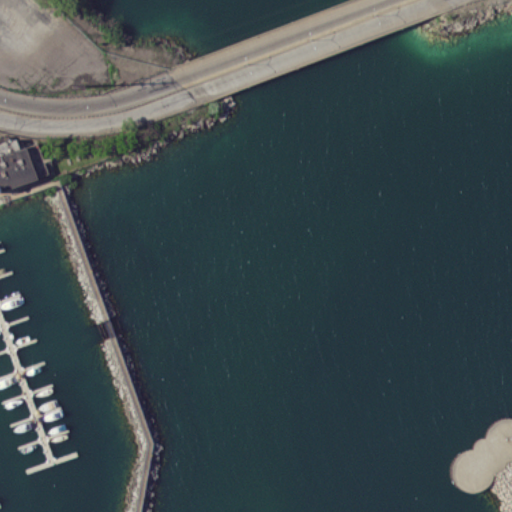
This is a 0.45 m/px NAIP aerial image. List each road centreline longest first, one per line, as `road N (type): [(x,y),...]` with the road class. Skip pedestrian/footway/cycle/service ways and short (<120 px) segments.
road 1 (residential): [(190,94),(440,0)]
road 2 (residential): [(379,0),(172,79)]
road 3 (residential): [(0,121),(73,125),(131,116),(190,94)]
road 4 (residential): [(172,79),(70,106),(0,96)]
